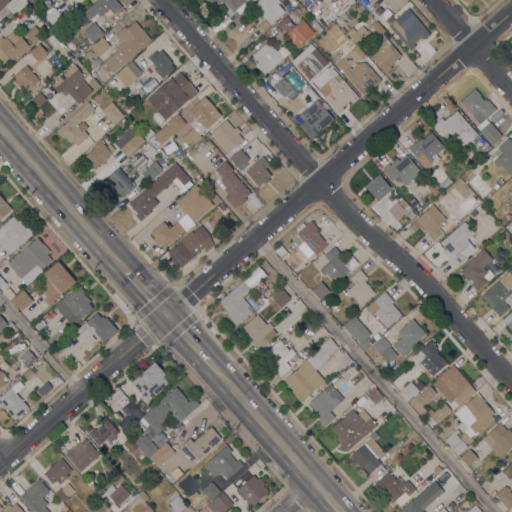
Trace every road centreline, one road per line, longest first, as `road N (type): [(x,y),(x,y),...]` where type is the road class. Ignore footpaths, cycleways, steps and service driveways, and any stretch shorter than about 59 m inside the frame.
road 1 (tertiary): [(511,7),(0,456)]
road 2 (residential): [(511,391),(161,0)]
road 3 (primary): [(125,271),(0,128)]
road 4 (primary): [(313,486),(204,362)]
road 5 (residential): [(511,93),(430,0)]
